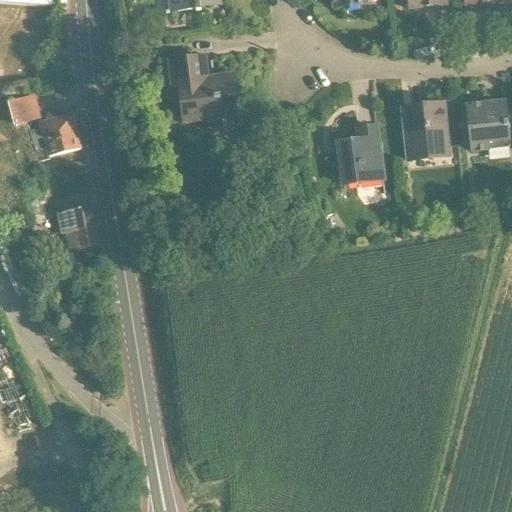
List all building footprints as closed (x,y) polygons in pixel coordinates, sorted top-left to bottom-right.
[(168,0),(170,13),(196,10),(197,12),(202,11),(201,5),(213,3),(212,0),(168,0)] [(333,0),(335,10),(368,7),(367,0),(333,0)] [(407,0),(409,10),(433,7),(433,11),(449,9),(448,0),(407,0)] [(179,96),(183,123),(238,116),(234,82),(208,85),(205,61),(169,65),(172,98),(179,96)] [(51,160),(50,157),(81,151),(73,117),(40,124),(41,130),(30,132),(28,124),(42,121),(36,97),(9,104),(11,114),(14,129),(11,130),(13,138),(22,136),(28,166),(51,160)] [(491,150),(510,149),(506,104),(468,108),(472,155),(491,153),(491,150)] [(449,159),(445,107),(405,110),(410,162),(449,159)] [(345,189),(383,184),(377,130),(356,133),(357,144),(340,146),(345,189)] [(33,219),(40,218),(38,204),(31,205),(33,219)] [(62,237),(66,236),(95,230),(91,209),(69,213),(70,214),(59,216),(55,213),(42,216),(45,229),(49,228),(49,230),(60,227),(62,237)] [(95,230),(66,236),(69,254),(98,248),(95,230)] [(48,278),(52,300),(72,296),(69,277),(73,276),(62,237),(48,241),(57,276),(48,278)]
